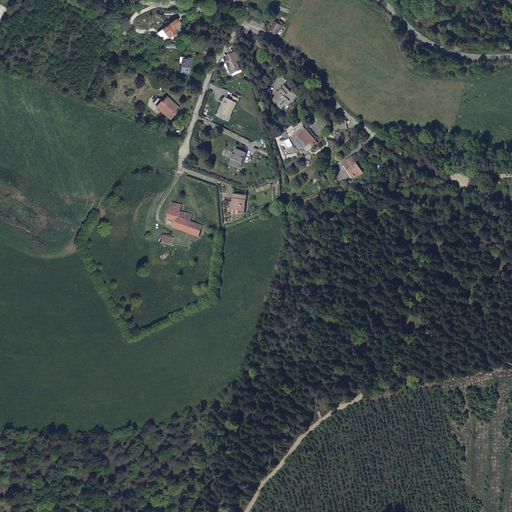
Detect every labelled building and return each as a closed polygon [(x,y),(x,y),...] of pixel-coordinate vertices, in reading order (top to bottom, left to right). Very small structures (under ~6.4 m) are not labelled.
[(175,18),(168,24),(172,28),(179,23),(175,18)] [(278,34),(283,24),(279,22),(278,24),(276,23),(271,31),(278,34)] [(172,28),(168,24),(161,29),(168,38),(175,32),(172,28)] [(234,53),(228,56),(232,68),(239,65),(234,53)] [(192,57),(183,57),(182,63),(182,72),(191,73),(192,57)] [(279,94),(281,96),(288,89),(293,94),(295,91),(289,85),(279,94)] [(288,89),(281,96),(276,102),(284,111),(289,106),(290,107),(300,98),(299,97),(296,94),(297,93),(295,91),(293,94),(288,89)] [(240,98),(233,95),(230,99),(228,98),(221,112),(231,117),(240,98)] [(170,119),(178,109),(166,99),(158,108),(166,115),(166,116),(170,119)] [(316,139),(308,131),(295,142),(302,151),(312,143),(314,147),(317,144),(315,141),(316,139)] [(245,151),(234,147),(228,161),(238,165),(245,151)] [(266,151),(258,147),(256,151),(263,155),(266,151)] [(362,173),(351,157),(343,162),(354,178),(362,173)] [(245,210),(246,194),(233,193),(232,202),(232,209),(234,209),(245,210)] [(175,229),(193,235),(201,237),(204,227),(192,222),(194,215),(182,212),(183,205),(172,203),(170,219),(179,221),(175,229)] [(161,245),(175,247),(175,239),(163,237),(161,245)]
